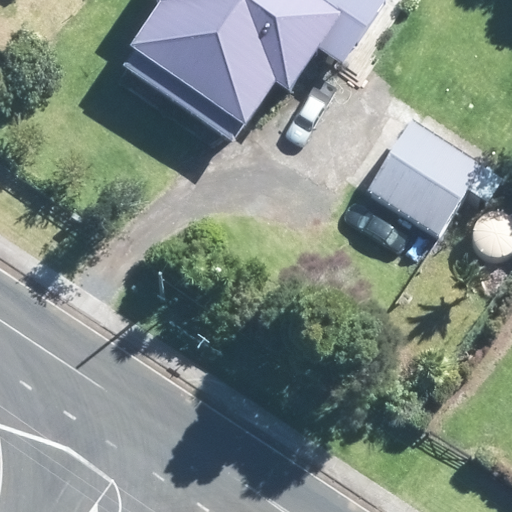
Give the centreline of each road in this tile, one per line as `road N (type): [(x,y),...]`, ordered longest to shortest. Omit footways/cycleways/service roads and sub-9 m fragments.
road 1 (unclassified): [(0,323),(166,432)]
road 2 (unclassified): [(166,432),(288,511)]
